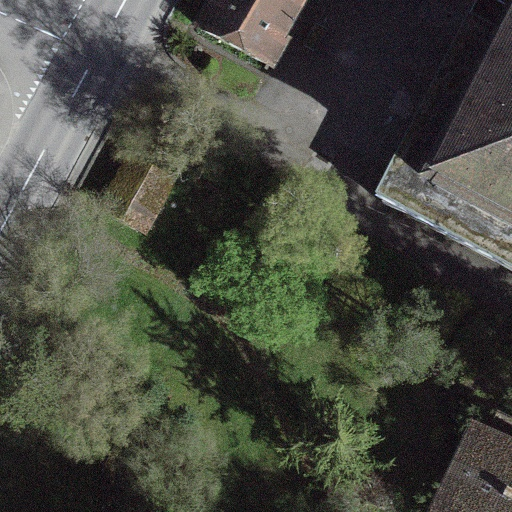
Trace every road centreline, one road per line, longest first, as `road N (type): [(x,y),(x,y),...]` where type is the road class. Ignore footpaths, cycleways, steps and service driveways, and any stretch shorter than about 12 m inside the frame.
road 1 (residential): [(92,57),(511,292)]
road 2 (primary): [(0,271),(92,57)]
